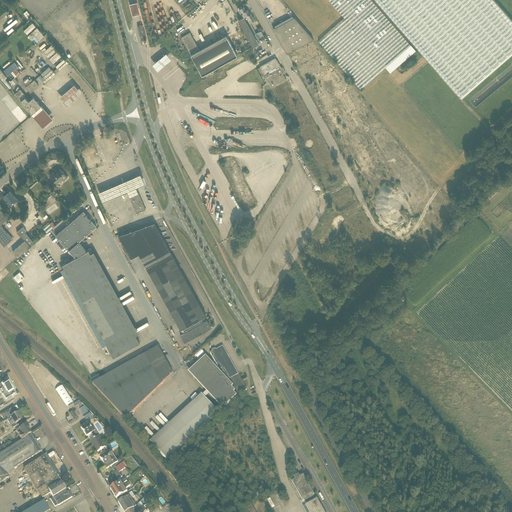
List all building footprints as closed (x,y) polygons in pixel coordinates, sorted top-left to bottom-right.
[(137,0),(129,2),(132,15),(140,12),(137,0)] [(328,0),(344,18),(319,41),(333,57),(361,89),(386,67),(411,46),(370,0),(328,0)] [(426,2),(427,0),(375,0),(398,25),(426,2)] [(259,44),(256,39),(263,36),(261,31),(256,34),(250,23),(254,20),(252,15),(250,16),(247,10),(246,11),(243,7),(239,9),(244,17),(238,20),(253,47),(259,44)] [(275,26),(276,28),(273,29),(287,54),(313,39),(294,17),(293,16),(275,26)] [(209,33),(219,26),(215,20),(205,28),(209,33)] [(27,34),(36,26),(32,22),(24,30),(27,34)] [(141,27),(138,28),(141,40),(146,39),(142,25),(140,25),(141,27)] [(37,28),(28,36),(32,41),(34,39),(37,43),(44,36),(37,28)] [(190,32),(181,37),(191,55),(192,57),(192,58),(202,75),(214,68),(237,56),(228,38),(201,53),(190,32)] [(52,62),(58,59),(54,52),(55,51),(53,47),(50,49),(49,47),(44,50),(52,62)] [(254,47),(250,49),(254,58),(258,56),(254,47)] [(501,62),(511,52),(511,49),(499,60),(501,62)] [(151,64),(156,70),(170,59),(165,53),(151,64)] [(277,60),(276,58),(260,66),(265,75),(270,73),(268,70),(271,68),(272,69),(276,67),(277,69),(280,67),(281,68),(277,60)] [(2,71),(6,76),(10,73),(14,78),(20,74),(16,69),(18,66),(15,62),(2,71)] [(49,67),(41,74),(43,76),(51,69),(49,67)] [(272,87),(273,87),(273,86),(286,79),(283,74),(285,73),(282,67),(281,68),(280,67),(277,69),(270,73),(265,75),(267,80),(268,80),(272,87)] [(6,76),(2,71),(0,69),(0,68),(0,76),(9,88),(11,86),(5,78),(7,77),(6,76)] [(34,80),(30,84),(35,89),(39,85),(34,80)] [(83,91),(75,83),(60,96),(68,105),(83,91)] [(35,89),(30,84),(26,87),(31,92),(35,89)] [(20,101),(21,101),(32,114),(41,106),(33,97),(28,101),(25,98),(25,97),(25,95),(20,89),(14,94),(20,101)] [(42,107),(33,115),(44,129),(54,120),(42,107)] [(60,169),(56,173),(55,174),(53,172),(50,175),(57,183),(62,178),(64,180),(68,177),(60,169)] [(141,173),(98,191),(102,201),(127,191),(129,197),(138,193),(136,187),(145,183),(141,173)] [(18,200),(10,191),(4,197),(10,203),(12,201),(14,204),(18,200)] [(54,191),(52,192),(51,192),(46,197),(49,199),(51,197),(53,199),(56,196),(55,195),(57,194),(54,191)] [(146,209),(138,193),(129,197),(136,213),(146,209)] [(8,218),(0,209),(0,240),(5,246),(13,239),(0,225),(8,218)] [(40,213),(44,219),(48,216),(44,210),(40,213)] [(140,342),(89,250),(86,251),(78,242),(96,227),(83,212),(56,236),(68,250),(69,250),(75,257),(62,264),(113,357),(140,342)] [(206,316),(154,222),(118,236),(131,258),(139,254),(177,323),(181,330),(182,329),(185,333),(180,336),(185,343),(211,328),(207,321),(203,323),(201,319),(206,316)] [(23,227),(18,231),(22,235),(26,231),(23,227)] [(25,240),(30,246),(35,243),(26,233),(22,237),(25,240)] [(18,257),(30,246),(25,240),(12,251),(18,257)] [(21,275),(19,276),(18,274),(12,278),(15,282),(17,281),(17,282),(23,277),(21,275)] [(230,379),(239,375),(223,346),(211,353),(220,370),(228,380),(230,379)] [(145,354),(107,376),(93,384),(126,419),(173,374),(158,347),(145,354)] [(222,409),(238,396),(234,392),(236,391),(233,387),(234,386),(232,384),(229,380),(228,380),(220,370),(207,356),(193,369),(188,373),(222,409)] [(244,392),(247,390),(239,375),(230,379),(237,392),(236,393),(237,394),(243,391),(244,392)] [(2,394),(6,399),(15,394),(6,380),(1,384),(0,382),(0,392),(2,395),(2,394)] [(55,391),(67,407),(74,403),(62,386),(55,391)] [(201,395),(150,442),(167,460),(219,413),(201,395)] [(17,412),(14,407),(1,415),(4,420),(17,412)] [(88,412),(84,407),(79,410),(83,415),(87,423),(93,419),(88,412)] [(7,420),(10,425),(12,429),(22,423),(20,421),(22,420),(17,413),(7,420)] [(93,428),(92,429),(88,423),(80,427),(87,437),(91,434),(95,439),(99,436),(96,430),(95,431),(93,428)] [(16,431),(22,440),(31,434),(25,425),(16,431)] [(8,449),(0,454),(0,483),(13,476),(12,474),(15,472),(14,469),(42,452),(31,434),(22,440),(8,449)] [(95,439),(90,442),(97,453),(103,448),(106,447),(101,439),(100,437),(99,436),(95,439)] [(114,464),(118,462),(111,451),(107,446),(106,447),(103,448),(106,453),(100,458),(107,469),(114,464)] [(61,483),(44,456),(24,468),(26,472),(28,474),(42,498),(50,493),(48,490),(55,485),(56,486),(61,483)] [(112,467),(115,472),(114,473),(118,480),(122,477),(120,473),(127,467),(124,463),(122,464),(120,461),(114,466),(112,467)] [(303,502),(304,501),(305,501),(312,497),(313,496),(314,496),(303,475),(292,482),(303,502)] [(125,488),(125,489),(130,486),(129,483),(123,486),(122,484),(127,481),(126,479),(110,489),(114,495),(125,488)] [(53,498),(66,489),(61,483),(56,486),(55,485),(48,490),(50,493),(53,498)] [(127,492),(125,489),(125,488),(114,495),(118,501),(122,498),(121,496),(123,495),(127,492)] [(55,507),(56,507),(58,505),(58,506),(71,498),(66,489),(53,498),(50,500),(55,507)] [(130,496),(118,503),(122,508),(133,501),(130,496)] [(323,511),(317,500),(316,501),(314,502),(308,505),(307,506),(305,507),(308,511),(323,511)] [(44,501),(35,507),(34,507),(25,511),(46,511),(49,510),(44,501)] [(122,508),(123,511),(128,511),(134,509),(136,506),(133,501),(122,508)] [(128,511),(144,511),(146,511),(143,506),(140,502),(137,506),(136,506),(134,509),(128,511)]
